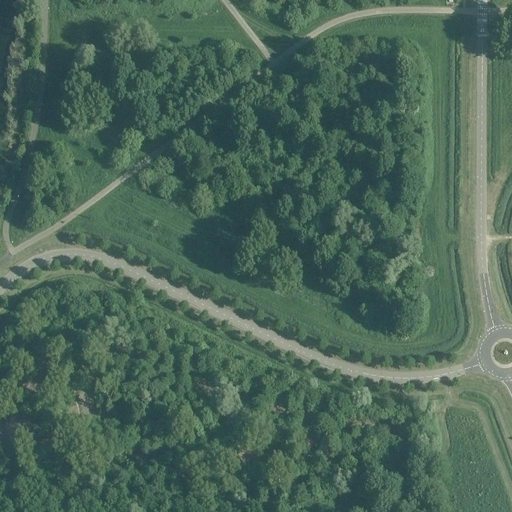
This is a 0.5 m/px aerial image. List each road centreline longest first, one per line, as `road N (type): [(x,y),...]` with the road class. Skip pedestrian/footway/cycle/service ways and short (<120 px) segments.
road 1 (unclassified): [(0,289),(46,256),(81,254),(346,368),(416,378),(483,361)]
road 2 (unclassified): [(494,333),(480,238),(482,10)]
